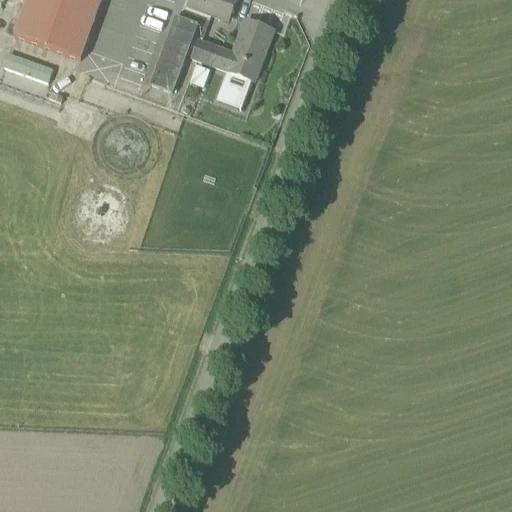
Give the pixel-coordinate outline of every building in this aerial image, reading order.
[(16,0),(28,4),(15,40),(81,64),(103,0),(16,0)] [(239,0),(191,0),(188,8),(229,25),(239,0)] [(176,20),(150,88),(173,97),(199,29),(176,20)] [(193,62),(229,76),(223,91),(245,99),(244,103),(245,103),(252,84),(255,85),(274,34),(247,24),(234,59),(199,46),(193,62)] [(4,71),(48,87),(53,73),(9,57),(4,71)]
